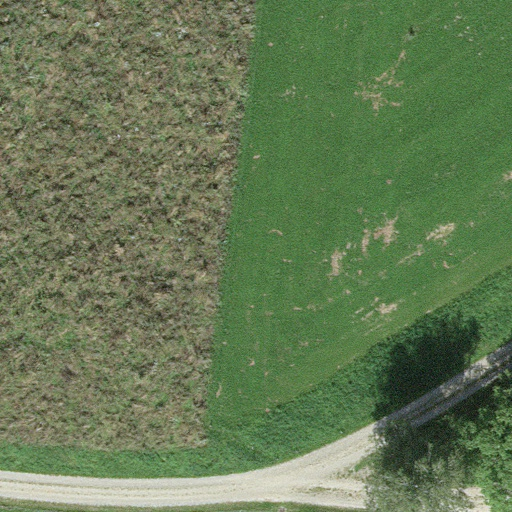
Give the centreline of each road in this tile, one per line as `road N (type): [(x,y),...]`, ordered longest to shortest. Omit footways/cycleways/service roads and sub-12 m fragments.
road 1 (track): [(0,492),(148,503),(250,497),(356,455),(511,358)]
road 2 (track): [(250,497),(511,508)]
